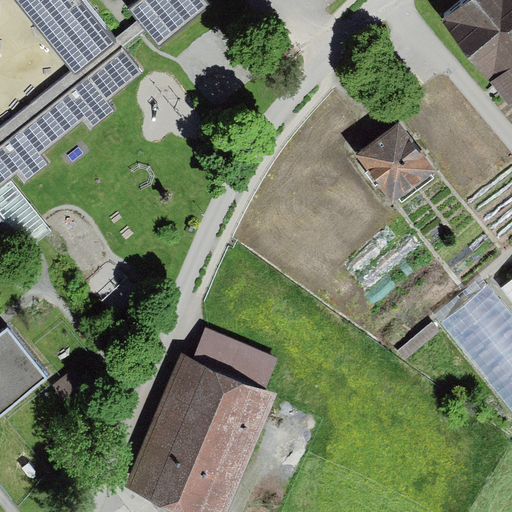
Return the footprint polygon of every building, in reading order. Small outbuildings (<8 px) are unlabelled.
[(40,155),(84,119),(92,128),(114,110),(108,100),(141,73),(121,49),(113,40),(80,0),(0,0),(0,230),(6,226),(0,215),(0,186),(10,179),(18,172),(25,180),(47,165),(40,155)] [(202,0),(145,0),(132,11),(139,19),(113,40),(121,49),(146,28),(160,45),(208,6),(202,0)] [(511,0),(432,0),(424,6),(464,56),(477,45),(511,88),(511,0)] [(400,120),(356,154),(392,201),(437,167),(400,120)] [(511,280),(502,288),(511,300),(511,280)] [(511,317),(485,286),(440,323),(511,408),(511,317)] [(0,416),(46,380),(5,330),(0,335),(0,416)] [(276,359),(205,331),(193,362),(181,357),(129,488),(189,511),(228,511),(276,392),(264,388),(276,359)]
